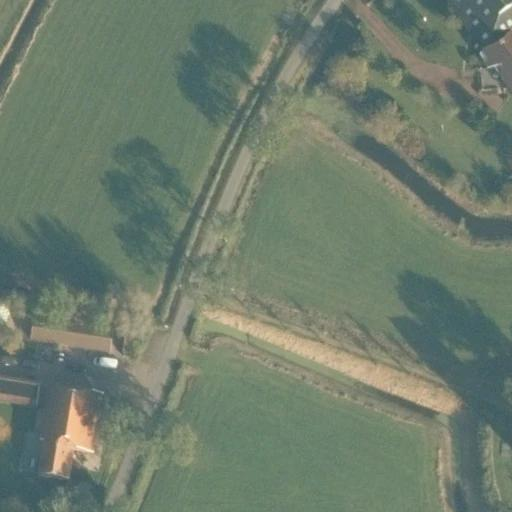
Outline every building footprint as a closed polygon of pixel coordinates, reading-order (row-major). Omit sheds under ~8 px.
[(511,34),(511,33),(511,0),(444,0),(482,55),(479,58),(485,66),(485,67),(488,71),(502,70),(503,83),(502,84),(511,98),(511,97),(511,34)] [(30,344),(109,356),(113,332),(34,320),(30,344)] [(136,334),(126,332),(122,356),(132,357),(136,334)] [(0,402),(40,409),(44,384),(0,376),(0,402)] [(74,452),(92,455),(102,397),(48,388),(39,442),(45,443),(39,477),(69,482),(74,452)]
